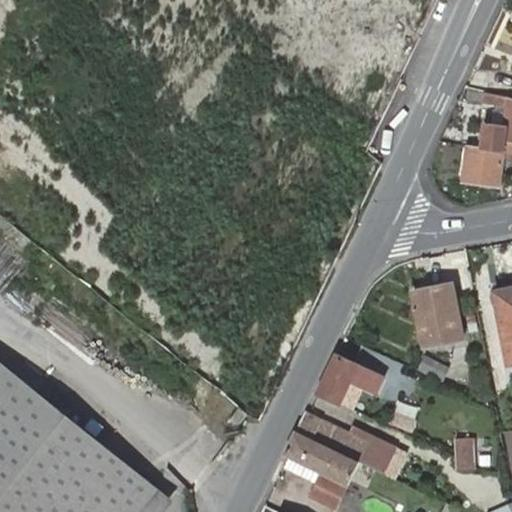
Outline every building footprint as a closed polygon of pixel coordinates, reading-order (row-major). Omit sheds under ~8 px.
[(511,98),(508,98),(494,96),(490,126),(469,123),(466,146),(502,151),(503,141),(511,142),(511,98)] [(502,151),(466,146),(461,179),(498,184),(501,154),(511,155),(511,142),(503,141),(502,151)] [(450,284),(411,292),(421,347),(460,339),(450,284)] [(511,293),(495,296),(508,365),(511,364),(511,293)] [(334,355),(316,392),(339,404),(350,381),(364,387),(368,389),(376,375),(357,367),(335,355),(334,355)] [(444,380),(448,364),(422,358),(418,374),(444,380)] [(0,362),(0,511),(137,511),(157,489),(0,362)] [(350,381),(339,404),(353,410),(364,387),(350,381)] [(283,453),(287,455),(347,486),(368,443),(306,412),(303,411),(283,453)] [(474,470),(474,437),(454,437),(454,470),(474,470)] [(394,478),(406,454),(395,449),(384,473),(394,478)] [(347,486),(287,455),(282,465),(343,495),(347,486)] [(511,511),(511,502),(487,511),(511,511)]
